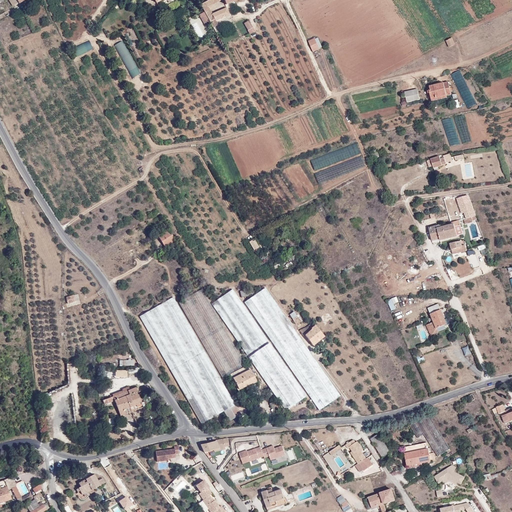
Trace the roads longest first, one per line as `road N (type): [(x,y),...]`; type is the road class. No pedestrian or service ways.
road 1 (track): [(338,94),(369,170),(247,234),(196,150),(156,154),(143,178),(59,227)]
road 2 (tertiary): [(0,128),(48,214),(99,272),(188,433)]
road 3 (track): [(105,0),(89,27),(95,49),(155,147),(211,141),(329,95)]
road 4 (tertiary): [(188,433),(363,420),(511,377)]
road 5 (tertiary): [(188,433),(81,459),(45,448)]
